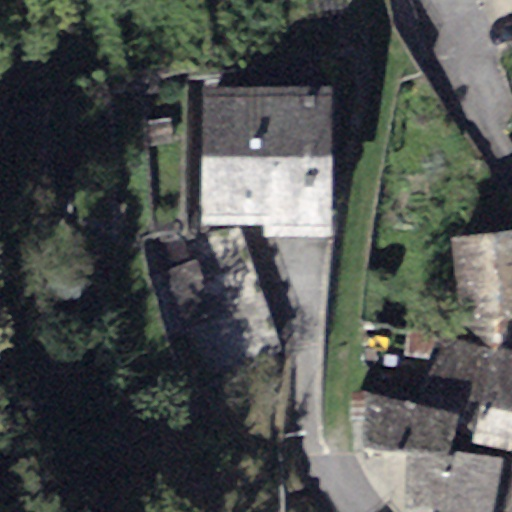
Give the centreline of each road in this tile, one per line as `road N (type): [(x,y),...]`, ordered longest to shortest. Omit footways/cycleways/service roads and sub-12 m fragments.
road 1 (residential): [(284,263),(312,450),(366,511)]
road 2 (residential): [(511,172),(456,62)]
